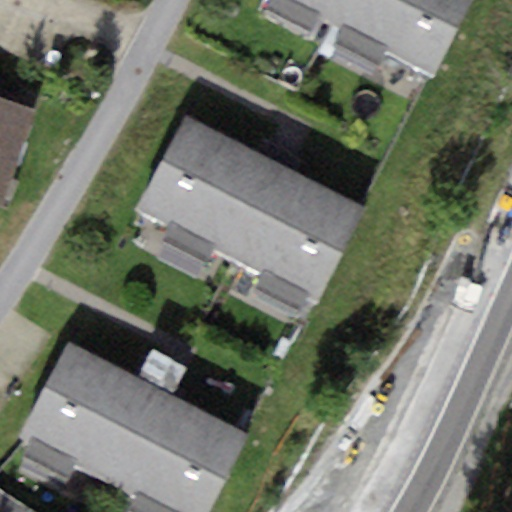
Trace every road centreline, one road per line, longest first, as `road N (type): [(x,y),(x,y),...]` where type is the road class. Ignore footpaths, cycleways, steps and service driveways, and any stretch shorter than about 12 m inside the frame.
road 1 (residential): [(172,0),(0,290)]
road 2 (primary): [(393,511),(511,253)]
